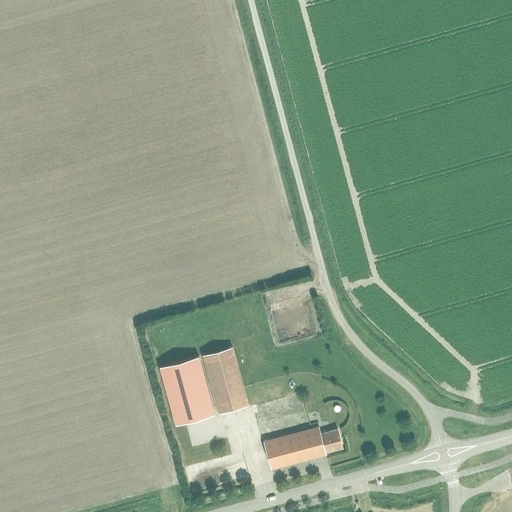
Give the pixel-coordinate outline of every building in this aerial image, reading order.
[(232,346),(204,354),(219,412),(248,404),(232,346)] [(176,424),(215,413),(199,355),(160,366),(176,424)] [(261,430),(305,419),(301,403),(257,414),(261,430)] [(326,454),(325,452),(321,433),(319,425),(264,440),(271,468),(326,454)] [(338,428),(321,433),(325,452),(343,447),(338,428)]
